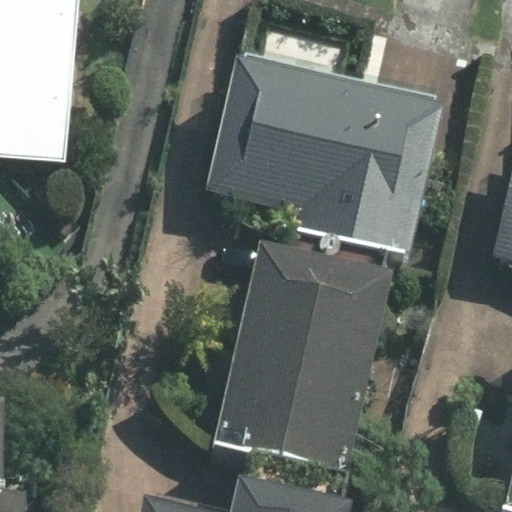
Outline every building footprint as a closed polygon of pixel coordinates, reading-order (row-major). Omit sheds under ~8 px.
[(62,0),(0,0),(0,169),(81,177),(97,3),(62,0)] [(459,113),(251,66),(220,201),(307,221),(302,243),(423,271),(459,113)] [(405,285),(277,256),(231,457),(359,487),(405,285)] [(0,421),(0,511),(13,511),(23,504),(26,422),(0,421)] [(245,511),(169,511),(161,510),(160,511),(357,511),(251,488),(245,511)]
